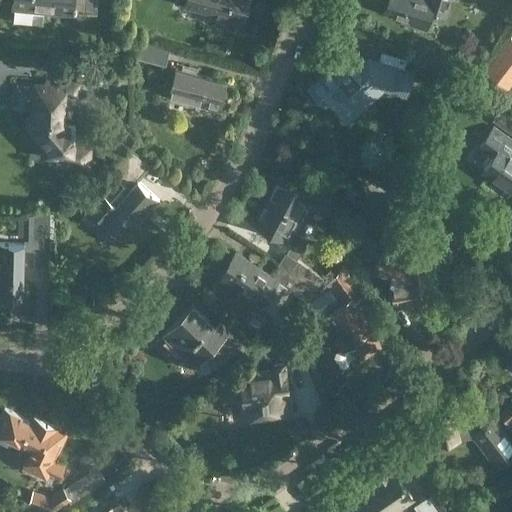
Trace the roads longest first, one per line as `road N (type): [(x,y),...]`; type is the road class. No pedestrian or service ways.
road 1 (residential): [(511,310),(282,475),(236,489),(191,484),(161,467),(58,365)]
road 2 (residential): [(58,365),(184,251),(255,140),(302,0)]
